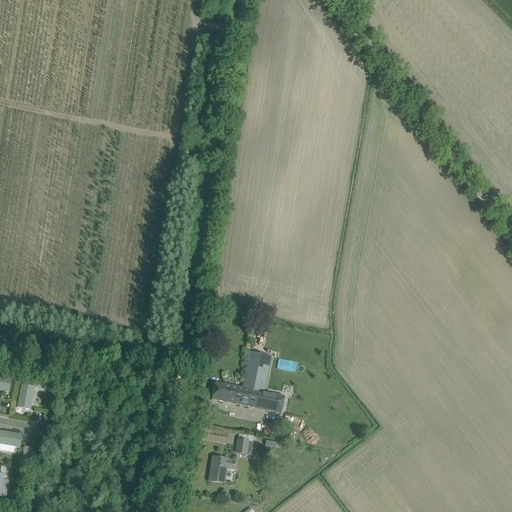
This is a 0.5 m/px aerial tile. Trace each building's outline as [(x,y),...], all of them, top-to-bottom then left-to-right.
[(270,357),(260,355),(250,353),(243,389),(215,383),(211,400),(281,414),(284,397),(263,393),(270,357)] [(0,390),(8,393),(11,379),(0,376),(0,390)] [(30,410),(34,387),(21,385),(17,408),(30,410)] [(276,425),(265,423),(263,435),(280,437),(281,433),(275,432),(276,425)] [(0,445),(20,448),(22,435),(0,431),(0,445)] [(251,441),(240,440),(238,455),(249,457),(251,441)] [(239,462),(222,459),(212,458),(209,482),(227,484),(229,470),(237,471),(239,462)]
